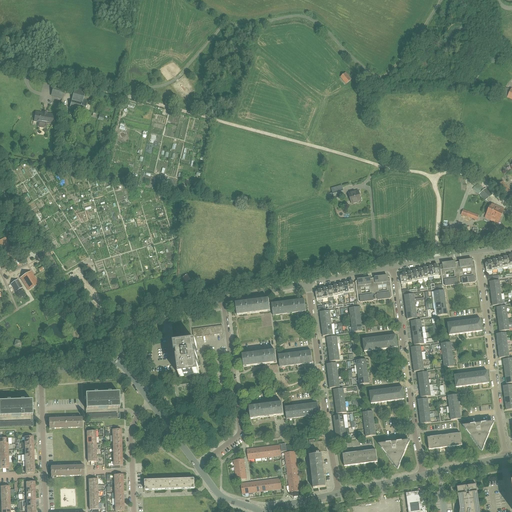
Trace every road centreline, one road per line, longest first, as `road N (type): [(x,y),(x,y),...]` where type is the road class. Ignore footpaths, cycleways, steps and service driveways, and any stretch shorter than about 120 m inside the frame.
road 1 (unclassified): [(130,98),(428,175),(439,198),(436,244)]
road 2 (residential): [(339,493),(307,283)]
road 3 (residential): [(423,476),(393,266)]
road 4 (residential): [(506,458),(477,251)]
road 5 (unclassified): [(123,331),(86,316),(0,178)]
road 6 (residential): [(197,467),(240,432),(222,299)]
road 7 (residential): [(45,511),(41,372)]
road 8 (unclassified): [(130,98),(0,62)]
